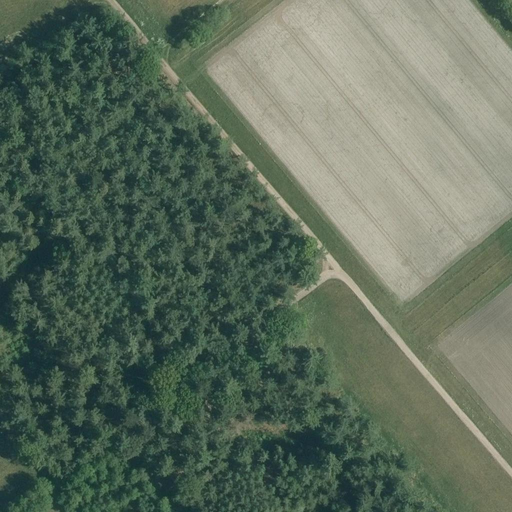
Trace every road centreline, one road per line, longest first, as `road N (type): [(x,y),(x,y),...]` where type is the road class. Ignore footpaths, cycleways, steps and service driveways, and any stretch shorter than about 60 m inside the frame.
road 1 (track): [(22,511),(334,267)]
road 2 (track): [(334,267),(153,54)]
road 3 (track): [(511,477),(334,267)]
